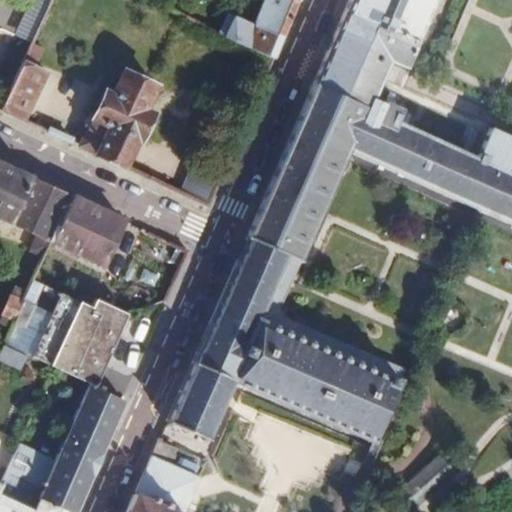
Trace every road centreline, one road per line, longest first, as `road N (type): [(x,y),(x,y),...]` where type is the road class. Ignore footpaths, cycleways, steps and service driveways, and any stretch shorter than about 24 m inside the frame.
road 1 (tertiary): [(104,511),(218,240)]
road 2 (tertiary): [(218,240),(325,0)]
road 3 (residential): [(218,240),(0,139)]
